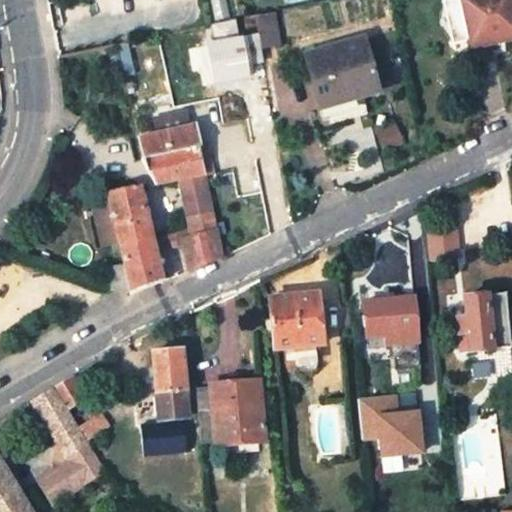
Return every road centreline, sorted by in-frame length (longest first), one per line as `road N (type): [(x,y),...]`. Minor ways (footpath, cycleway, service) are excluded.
road 1 (residential): [(511,145),(230,270),(0,397)]
road 2 (residential): [(0,184),(31,91),(17,0)]
